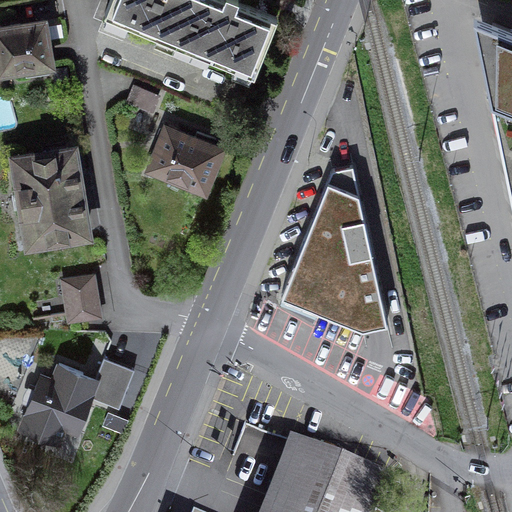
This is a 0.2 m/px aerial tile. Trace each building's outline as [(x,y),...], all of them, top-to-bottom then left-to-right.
[(111,0),(106,13),(180,42),(196,0),(111,0)] [(196,0),(180,42),(254,72),(276,17),(237,2),(237,0),(196,0)] [(511,29),(474,14),(477,33),(485,72),(487,83),(511,203),(511,29)] [(51,70),(43,21),(0,27),(0,56),(2,68),(26,65),(27,74),(51,70)] [(177,133),(158,125),(150,144),(169,152),(144,214),(177,227),(169,247),(187,254),(217,179),(212,177),(226,144),(180,126),(177,133)] [(78,181),(73,146),(16,156),(21,189),(12,193),(15,207),(24,207),(30,241),(87,231),(81,196),(83,194),(81,182),(78,181)] [(332,168),(281,293),(303,302),(363,326),(387,321),(352,164),(332,168)] [(99,313),(94,273),(63,278),(69,318),(99,313)] [(40,373),(20,426),(58,441),(64,425),(78,430),(91,396),(119,407),(124,392),(134,366),(104,354),(95,376),(59,362),(53,378),(40,373)] [(246,419),(227,466),(251,475),(270,428),(246,419)] [(270,511),(371,511),(373,509),(381,511),(391,511),(397,497),(380,490),(385,479),(298,443),(270,511)]
